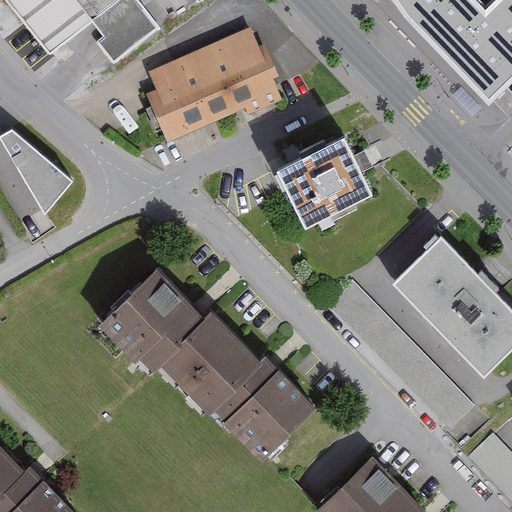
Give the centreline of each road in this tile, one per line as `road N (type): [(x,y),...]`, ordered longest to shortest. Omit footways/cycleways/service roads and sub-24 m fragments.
road 1 (residential): [(115,161),(230,247),(492,511)]
road 2 (secondary): [(477,172),(307,0)]
road 3 (residential): [(115,161),(83,229),(0,275)]
road 4 (residential): [(0,63),(28,97),(115,161)]
